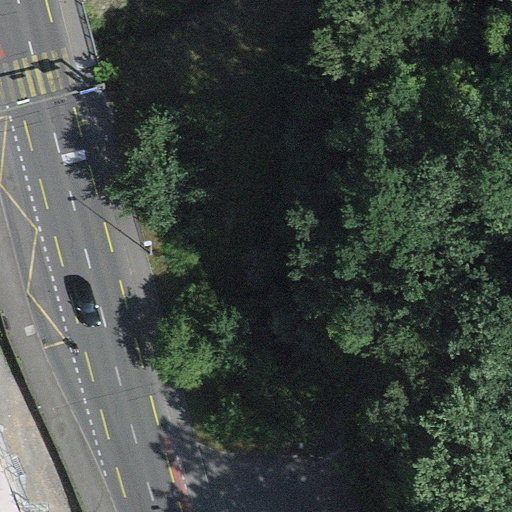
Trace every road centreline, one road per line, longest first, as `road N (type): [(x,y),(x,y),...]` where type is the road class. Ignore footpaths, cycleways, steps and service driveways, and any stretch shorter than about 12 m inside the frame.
road 1 (secondary): [(150,496),(17,0)]
road 2 (track): [(412,0),(360,378)]
road 3 (residential): [(150,496),(274,494),(314,511)]
road 4 (track): [(360,378),(332,458),(300,500)]
